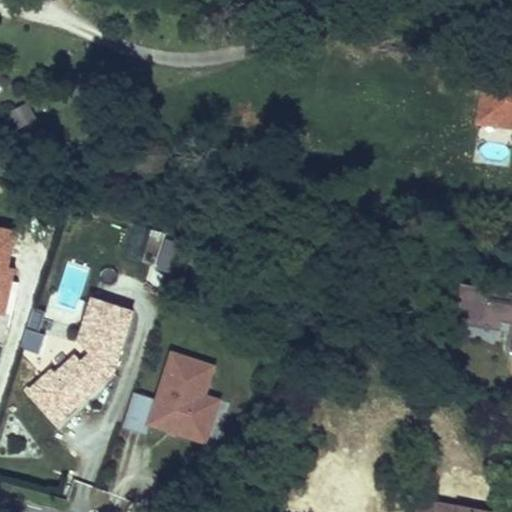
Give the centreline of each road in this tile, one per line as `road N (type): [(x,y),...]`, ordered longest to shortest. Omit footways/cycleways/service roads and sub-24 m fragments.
road 1 (track): [(80,511),(152,301)]
road 2 (track): [(0,381),(39,256)]
